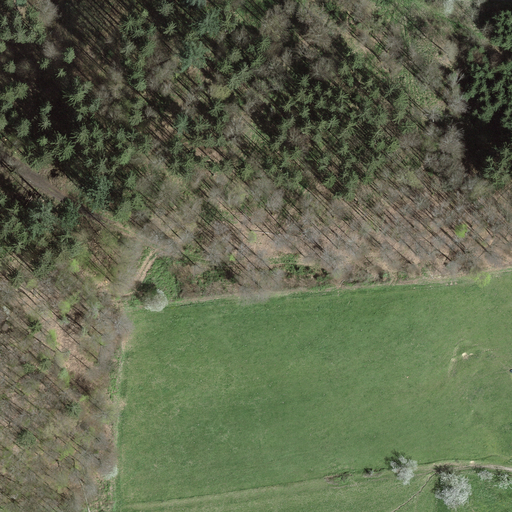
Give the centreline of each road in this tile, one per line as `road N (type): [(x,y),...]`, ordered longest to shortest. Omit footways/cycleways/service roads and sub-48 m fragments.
road 1 (track): [(0,140),(194,259),(286,263),(394,251),(445,167),(511,173)]
road 2 (track): [(511,55),(401,0)]
